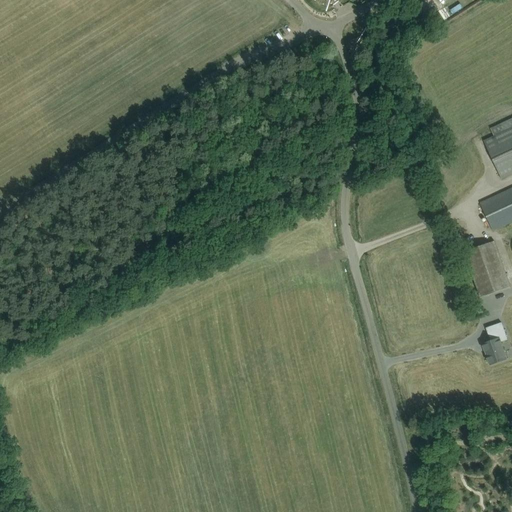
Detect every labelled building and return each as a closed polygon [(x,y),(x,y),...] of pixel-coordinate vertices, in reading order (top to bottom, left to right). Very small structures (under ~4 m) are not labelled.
[(467,125),(483,117),(479,108),(462,116),(467,125)] [(495,136),(484,141),(502,180),(511,175),(511,118),(491,128),(495,136)] [(462,145),(469,163),(487,155),(479,137),(462,145)] [(511,189),(481,204),(490,222),(494,232),(511,223),(511,189)] [(480,298),(511,288),(495,241),(464,252),(480,298)] [(491,342),(483,344),(490,364),(506,359),(500,342),(507,340),(501,323),(487,328),(491,342)]
